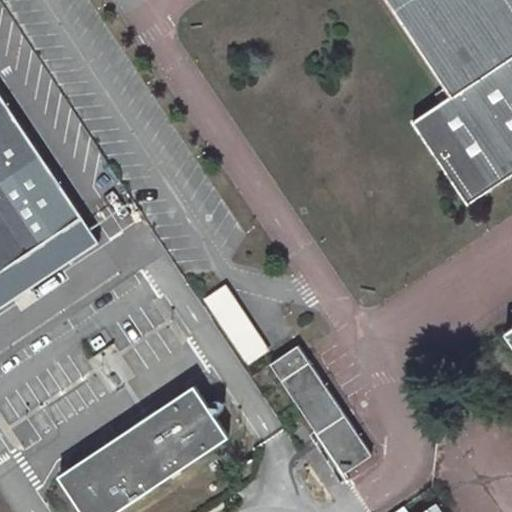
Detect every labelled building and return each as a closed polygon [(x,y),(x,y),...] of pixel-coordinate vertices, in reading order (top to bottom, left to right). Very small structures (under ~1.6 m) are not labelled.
[(511,0),(388,0),(451,95),(511,54),(511,0)] [(511,54),(451,95),(412,121),(466,202),(511,171),(511,54)] [(0,93),(0,271),(82,217),(0,93)] [(0,307),(98,241),(82,217),(0,271),(0,307)] [(372,455),(298,345),(269,364),(343,474),(372,455)] [(60,478),(82,511),(109,511),(227,434),(194,385),(152,413),(153,415),(60,478)] [(441,511),(436,503),(422,511),(441,511)]
